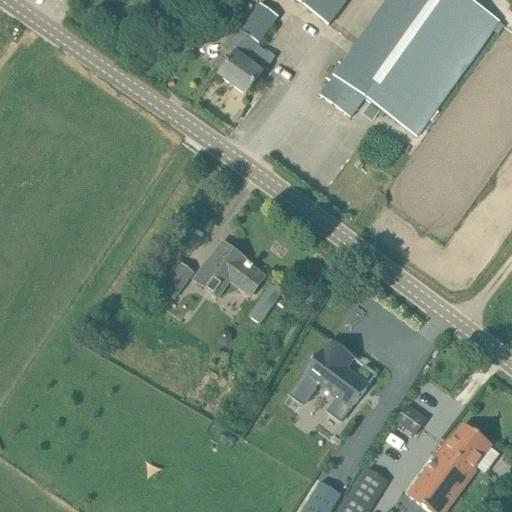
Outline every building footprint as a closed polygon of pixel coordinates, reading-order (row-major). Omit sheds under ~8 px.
[(276,0),(326,36),(351,0),(276,0)] [(501,22),(468,0),(388,0),(333,78),(331,76),(327,81),(330,84),(320,99),(351,120),(365,101),(419,139),(501,22)] [(220,78),(247,97),(262,74),(246,63),(278,18),(260,6),(241,32),(236,28),(222,48),(235,57),(220,78)] [(240,18),(233,13),(228,20),(236,24),(240,18)] [(192,29),(181,22),(169,40),(179,47),(192,29)] [(237,256),(223,245),(195,283),(217,299),(230,282),(250,298),(264,280),(235,258),(237,256)] [(181,321),(187,312),(170,300),(172,298),(175,300),(195,272),(172,256),(153,284),(162,290),(154,300),(164,308),(181,321)] [(271,290),(249,321),(261,330),(283,298),(271,290)] [(217,335),(217,341),(221,345),(227,346),(232,342),(233,336),(229,332),(222,331),(217,335)] [(319,386),(337,400),(328,412),(342,423),(369,387),(348,370),(356,360),(332,342),(321,356),(320,354),(305,374),(305,375),(290,396),(304,406),(319,386)] [(407,408),(397,423),(416,437),(427,422),(407,408)] [(474,471),(491,447),(464,426),(446,450),(442,448),(407,496),(428,511),(447,511),(476,472),(474,471)] [(368,511),(387,482),(367,469),(340,511),(368,511)] [(321,483),(302,511),(331,511),(342,496),(321,483)]
